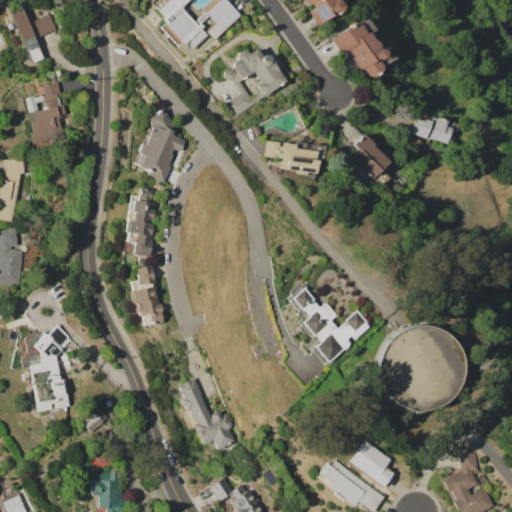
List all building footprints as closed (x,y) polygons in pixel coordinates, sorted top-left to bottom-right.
[(153,11),(164,0),(187,0),(181,6),(182,7),(180,8),(197,26),(199,23),(202,26),(200,29),(205,35),(191,49),(185,42),(181,45),(161,24),(164,21),(164,20),(162,21),(153,11)] [(204,12),(216,0),(224,0),(239,15),(212,40),(205,32),(214,23),(204,12)] [(336,0),(341,6),(340,11),(335,15),(331,16),(329,16),(316,25),(306,11),(312,7),(309,3),(308,4),(306,4),(302,0),(336,0)] [(8,12),(21,6),(28,22),(49,14),(56,29),(34,38),(35,41),(22,46),(8,12)] [(330,37),(350,23),(356,23),(363,18),(371,29),(368,31),(380,48),(383,47),(391,58),(379,66),(378,71),(372,76),(366,76),(365,74),(362,76),(356,69),(349,68),(340,56),(337,51),(336,49),(330,41),(330,37)] [(233,118),(223,104),(238,94),(228,79),(227,80),(223,79),(221,76),(222,70),(226,68),(230,69),(232,68),(230,65),(231,63),(233,61),(236,59),(235,58),(235,56),(236,53),(239,50),(243,50),(245,52),(246,53),(254,47),(260,56),(265,52),(285,82),(233,118)] [(28,122),(33,121),(31,112),(25,113),(21,99),(33,95),(33,97),(42,94),(40,86),(55,82),(59,96),(57,97),(59,104),(61,103),(64,114),(60,115),(61,117),(59,118),(63,135),(30,143),(28,133),(31,132),(28,122)] [(146,119),(154,113),(153,113),(157,110),(157,111),(160,108),(175,129),(172,135),(183,140),(178,153),(171,150),(169,154),(171,155),(167,164),(169,165),(161,182),(144,174),(143,169),(134,165),(138,154),(135,152),(140,143),(143,144),(151,125),(146,119)] [(409,133),(413,119),(415,119),(417,113),(434,118),(435,117),(445,120),(445,121),(457,124),(452,139),(447,137),(444,144),(409,133)] [(250,128),(255,126),(259,134),(253,136),(250,128)] [(347,148),(354,141),(353,140),(356,137),(357,138),(361,133),(372,144),(371,146),(376,151),(377,149),(384,155),(383,157),(388,162),(380,170),(388,178),(380,187),(371,179),(369,182),(365,181),(356,173),(356,169),(349,163),(352,160),(350,158),(353,154),(347,148)] [(263,140),(292,144),(292,141),(304,143),(304,148),(310,148),(310,144),(324,145),(322,163),(316,163),(313,180),(303,178),(303,175),(292,173),(293,171),(284,170),(284,169),(276,168),(276,167),(273,166),(274,161),(277,161),(277,160),(280,160),(280,159),(261,156),(263,140)] [(10,221),(0,219),(0,181),(1,177),(0,159),(23,157),(24,173),(20,173),(10,221)] [(130,195),(133,196),(134,187),(150,190),(148,203),(149,203),(148,209),(152,210),(151,216),(152,217),(148,236),(150,237),(147,255),(120,251),(130,195)] [(0,282),(0,230),(15,228),(16,245),(9,245),(8,249),(21,251),(17,285),(0,282)] [(129,281),(136,280),(134,268),(150,265),(154,282),(152,283),(157,303),(159,303),(160,311),(158,311),(160,322),(142,326),(140,316),(137,316),(136,312),(134,312),(132,303),(130,303),(128,291),(131,290),(129,281)] [(325,362),(312,347),(318,342),(312,335),(309,338),(308,336),(306,337),(303,335),(301,333),(299,330),(298,327),(300,326),(297,322),(300,319),(295,313),(297,311),(286,297),(290,294),(288,292),(290,290),(292,288),(294,287),(296,286),(298,288),(302,284),(313,298),(310,300),(316,307),(321,303),(323,304),(323,303),(334,316),(329,319),(336,327),(343,321),(342,320),(354,310),(364,322),(363,322),(367,327),(352,339),(349,335),(344,339),(348,343),(345,345),(347,346),(342,350),(342,349),(325,362)] [(26,364),(38,363),(36,352),(48,340),(44,336),(55,324),(68,336),(67,337),(70,339),(60,348),(61,349),(54,355),(58,379),(63,378),(68,406),(34,411),(26,364)] [(442,403),(453,392),(460,376),(460,360),(454,344),(442,333),(427,326),(410,326),(395,332),(383,344),(377,359),(377,376),(383,391),(394,403),(410,409),(426,410),(442,403)] [(174,385),(191,377),(199,394),(198,394),(208,416),(209,416),(209,414),(212,412),(216,412),(218,414),(220,414),(221,413),(226,414),(230,422),(228,427),(227,428),(233,442),(211,452),(206,441),(199,444),(191,427),(186,429),(178,411),(183,408),(179,400),(180,399),(174,385)] [(104,402),(110,400),(113,405),(107,408),(104,402)] [(79,420),(98,406),(107,417),(102,421),(103,422),(88,432),(79,420)] [(347,461),(364,440),(390,459),(384,467),(392,473),(381,487),(347,461)] [(456,511),(441,479),(460,470),(458,454),(475,452),(477,468),(471,469),(476,483),(466,487),(469,492),(483,486),(492,504),(476,511),(456,511)] [(333,459),(382,497),(370,511),(368,511),(355,501),(351,506),(343,500),(341,502),(329,493),(331,490),(314,477),(316,473),(315,472),(324,461),(329,465),(333,459)] [(121,471),(120,499),(125,499),(124,511),(104,511),(104,509),(97,508),(97,496),(90,496),(90,479),(96,479),(96,472),(108,472),(108,471),(121,471)] [(476,477),(483,474),(487,482),(480,486),(476,477)] [(241,484),(244,489),(245,489),(250,496),(253,494),(265,511),(234,511),(223,496),(217,501),(208,487),(222,478),(231,491),(241,484)] [(0,499),(19,492),(27,511),(1,511),(0,508),(0,499)]
